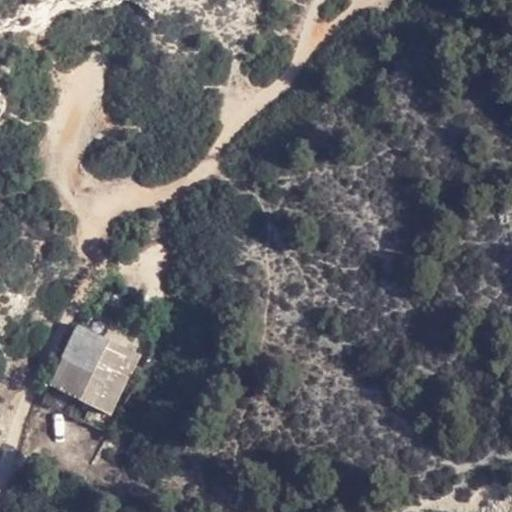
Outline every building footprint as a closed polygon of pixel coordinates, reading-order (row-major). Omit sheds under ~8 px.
[(72,354),(91,363),(107,331),(88,321),(72,354)] [(125,339),(148,350),(156,334),(132,324),(125,339)] [(107,331),(91,363),(109,372),(125,339),(107,331)] [(109,372),(131,384),(148,350),(125,339),(109,372)] [(58,381),(77,391),(91,363),(72,354),(58,381)] [(91,363),(77,391),(118,411),(131,384),(109,372),(91,363)]
